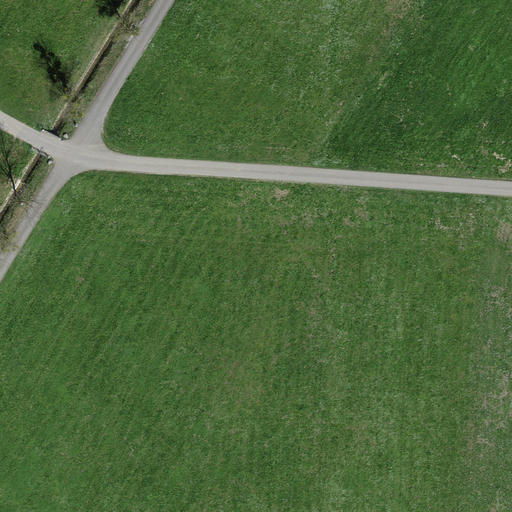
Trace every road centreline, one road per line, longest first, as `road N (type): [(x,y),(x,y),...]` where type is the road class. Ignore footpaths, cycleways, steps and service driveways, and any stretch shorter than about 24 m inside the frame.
road 1 (track): [(511,191),(75,158)]
road 2 (track): [(75,158),(172,0)]
road 3 (track): [(0,282),(75,158)]
